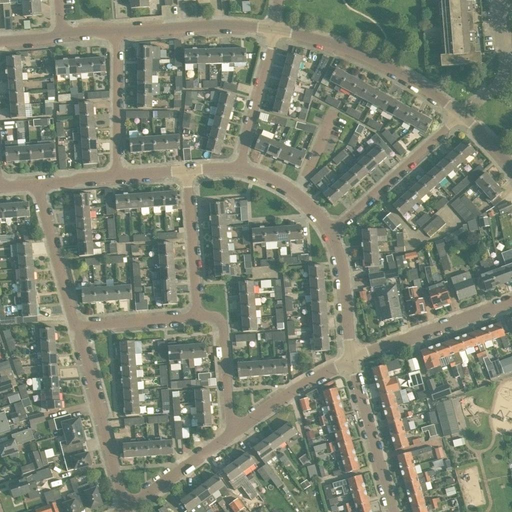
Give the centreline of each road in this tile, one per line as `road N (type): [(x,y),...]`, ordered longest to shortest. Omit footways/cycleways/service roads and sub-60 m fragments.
road 1 (residential): [(460,114),(366,58),(279,29)]
road 2 (residential): [(127,508),(74,327)]
road 3 (residential): [(331,234),(460,114)]
road 4 (residential): [(348,358),(511,300)]
road 5 (residential): [(279,29),(114,33)]
road 6 (residential): [(391,511),(348,358)]
road 7 (residential): [(74,327),(33,182)]
road 8 (residential): [(237,169),(279,29)]
road 9 (residential): [(197,316),(188,171)]
road 10 (residential): [(227,436),(348,358)]
road 11 (residential): [(116,176),(114,33)]
road 12 (residential): [(227,436),(222,328),(197,316)]
road 13 (residential): [(348,358),(331,234)]
road 14 (residential): [(74,327),(197,316)]
road 15 (residential): [(127,508),(227,436)]
